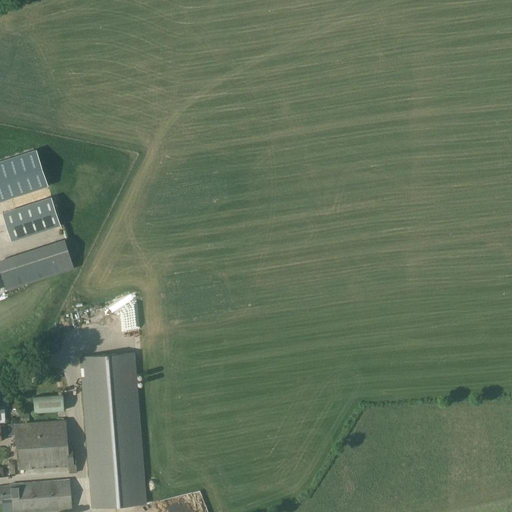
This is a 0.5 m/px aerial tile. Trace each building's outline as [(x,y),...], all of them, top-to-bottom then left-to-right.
[(11,240),(60,225),(51,198),(3,213),(11,240)] [(32,269),(32,285),(42,282),(41,282),(55,278),(57,278),(73,273),(73,268),(67,245),(66,259),(60,261),(54,260),(54,264),(48,264),(32,269)] [(130,327),(131,316),(120,314),(119,325),(130,327)] [(134,353),(80,357),(92,508),(146,504),(134,353)] [(34,413),(64,411),(63,395),(33,397),(34,413)] [(68,450),(68,447),(65,420),(14,423),(18,470),(68,467),(69,474),(77,473),(75,450),(68,450)] [(11,501),(12,511),(42,511),(72,510),(70,479),(10,484),(11,501)] [(7,485),(6,485),(0,486),(0,503),(2,503),(11,501),(10,484),(9,484),(9,485),(7,485)] [(12,511),(11,501),(2,503),(3,511),(12,511)]
